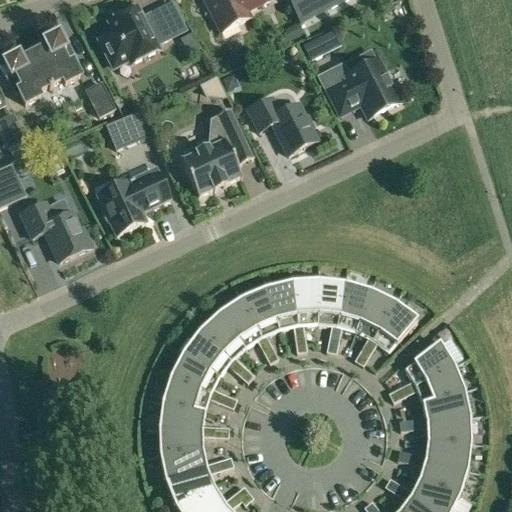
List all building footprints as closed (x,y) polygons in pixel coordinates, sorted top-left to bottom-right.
[(201,0),(220,36),(250,21),(247,15),(272,1),(271,0),(201,0)] [(287,0),(297,18),(318,7),(316,2),(320,0),(325,0),(331,10),(351,0),(287,0)] [(136,11),(126,16),(109,25),(115,36),(99,44),(113,71),(129,63),(131,68),(158,54),(156,49),(171,41),(157,14),(142,22),(136,11)] [(20,64),(18,59),(3,67),(10,80),(7,81),(15,97),(18,95),(25,108),(39,101),(37,96),(48,91),(49,93),(52,91),(51,89),(62,83),(65,88),(79,80),(72,67),(75,66),(67,51),(64,52),(58,39),(43,46),(46,51),(20,64)] [(325,56),(318,42),(304,49),(311,64),(325,56)] [(343,69),(320,81),(339,119),(354,111),(353,110),(360,106),(368,122),(398,107),(391,94),(396,92),(388,76),(383,78),(376,64),(348,79),(343,69)] [(100,87),(86,95),(99,121),(114,113),(100,87)] [(271,102),(247,115),(259,137),(273,130),(288,160),(317,145),(310,133),(312,130),(307,121),(304,120),(298,109),(283,116),(277,114),(271,102)] [(233,164),(236,163),(239,169),(253,162),(252,161),(251,162),(230,115),(230,113),(216,120),(216,121),(217,121),(220,128),(209,133),(208,153),(198,157),(196,153),(183,159),(185,163),(181,165),(181,164),(180,164),(198,202),(199,202),(198,201),(213,194),(213,195),(215,194),(224,190),(224,191),(226,190),(225,188),(240,182),(241,182),(233,164)] [(105,129),(116,153),(149,139),(139,115),(105,129)] [(0,124),(0,136),(8,152),(22,145),(9,120),(0,124)] [(0,212),(26,201),(11,169),(0,173),(0,212)] [(126,186),(97,199),(104,213),(102,217),(105,224),(110,226),(116,240),(145,226),(140,216),(169,202),(158,178),(129,191),(126,186)] [(44,207),(21,218),(32,243),(45,237),(59,266),(92,251),(82,231),(77,234),(70,217),(56,224),(50,222),(44,207)] [(316,329),(317,329),(318,284),(317,284),(317,285),(292,287),(291,285),(298,331),(303,330),(316,330),(316,329)] [(318,284),(317,329),(317,330),(331,331),(329,343),(338,345),(341,333),(336,332),(345,287),(344,287),(344,288),(318,285),(318,284)] [(303,330),(298,331),(291,285),(290,285),(290,287),(266,293),(265,291),(264,291),(279,335),(293,332),(294,344),(304,342),(303,330)] [(354,337),(355,337),(371,294),(370,294),(370,296),(345,288),(345,287),(336,332),(341,333),(354,337)] [(239,302),(261,343),(266,341),(278,335),(279,335),(264,291),(264,292),(264,293),(241,303),(240,302),(239,302)] [(371,294),(355,337),(367,343),(361,353),(370,358),(376,348),(372,346),(395,306),(394,307),(371,296),(371,294)] [(262,355),(271,351),(266,341),(261,343),(239,302),(240,304),(218,318),(217,316),(217,317),(245,353),(257,345),(262,355)] [(395,306),(372,346),(376,348),(388,357),(417,324),(395,308),(396,306),(395,306)] [(245,353),(217,317),(216,317),(217,319),(198,336),(197,335),(231,366),(234,363),(244,354),(244,353),(245,353)] [(231,366),(197,335),(196,336),(198,337),(182,357),(181,356),(180,357),(219,381),(228,370),(237,378),(243,371),(234,363),(231,366)] [(304,342),(294,344),(296,358),(302,357),(306,356),(304,342)] [(329,343),(326,357),(331,358),(336,359),(338,345),(329,343)] [(411,386),(401,392),(405,401),(416,395),(414,391),(455,370),(454,369),(453,370),(439,347),(403,374),(411,386)] [(271,351),(262,355),(269,368),(274,366),(278,364),(276,360),(271,351)] [(356,362),(354,365),(358,368),(363,371),(370,358),(361,353),(356,362)] [(168,380),(168,381),(211,399),(212,394),(219,381),(180,357),(181,358),(170,381),(168,380)] [(421,409),(465,395),(465,394),(463,395),(453,371),(455,370),(414,391),(416,395),(421,408),(421,409)] [(251,378),(243,371),(237,378),(247,388),(250,384),(254,380),(251,378)] [(160,406),(160,407),(204,417),(204,416),(209,404),(219,408),(223,399),(212,394),(211,399),(168,381),(169,382),(161,407),(160,406)] [(401,392),(388,398),(390,403),(393,407),(405,401),(401,392)] [(465,396),(465,395),(421,409),(424,422),(412,424),(413,434),(426,432),(425,427),(471,421),(469,421),(463,396),(465,396)] [(223,399),(219,408),(233,413),(234,409),(236,404),(223,399)] [(204,418),(204,417),(160,407),(159,407),(161,408),(158,433),(156,433),(156,434),(202,436),(202,431),(204,418)] [(471,422),(471,421),(425,427),(426,432),(426,446),(426,447),(472,449),(472,448),(470,448),(469,422),(471,422)] [(399,431),(400,436),(413,434),(412,424),(398,426),(399,431)] [(202,455),(202,441),(214,442),(215,432),(202,431),(202,436),(156,434),(158,434),(158,460),(157,460),(157,461),(202,455)] [(215,432),(214,442),(228,442),(228,437),(228,432),(215,432)] [(424,461),(412,458),(410,468),(422,471),(423,466),(468,476),(469,475),(467,474),(470,449),(472,449),(426,447),(424,461)] [(207,474),(205,469),(202,455),(157,461),(159,461),(164,486),(162,487),(207,474)] [(401,466),(410,468),(412,458),(403,456),(399,455),(398,460),(397,465),(401,466)] [(218,465),(221,475),(233,471),(232,467),(230,462),(218,465)] [(221,475),(218,465),(205,469),(207,474),(162,487),(162,488),(164,487),(173,511),(172,511),(171,511),(173,511),(213,492),(208,479),(221,475)] [(418,484),(460,501),(461,501),(459,500),(467,476),(468,476),(423,466),(422,471),(418,483),(418,484)] [(387,487),(384,492),(394,497),(399,489),(390,483),(387,487)] [(460,502),(460,501),(418,484),(418,485),(412,497),(399,489),(394,497),(406,505),(409,501),(426,511),(453,511),(459,501),(460,502)] [(244,510),(253,503),(247,496),(243,491),(235,498),(241,506),(244,510)] [(213,492),(173,511),(225,511),(226,511),(233,511),(241,506),(235,498),(223,507),(214,493),(213,492)] [(426,511),(409,501),(406,505),(401,511),(426,511)]
